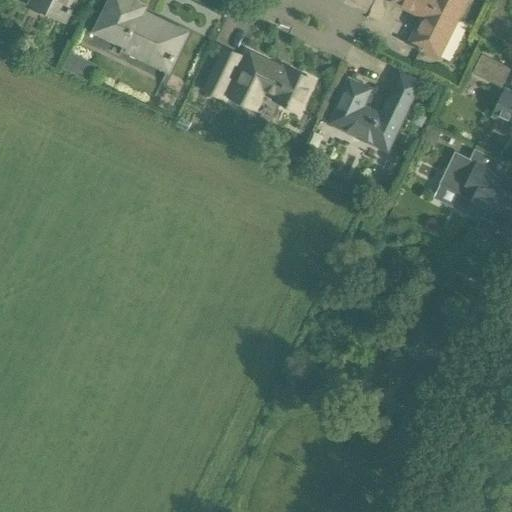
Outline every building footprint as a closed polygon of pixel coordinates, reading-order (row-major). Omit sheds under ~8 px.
[(30,0),(28,6),(65,24),(76,0),(30,0)] [(132,0),(110,0),(94,34),(123,48),(121,52),(166,73),(186,33),(151,16),(150,17),(142,13),(145,6),(132,0)] [(410,11),(411,9),(423,15),(409,43),(440,58),(469,0),(390,0),(390,1),(410,11)] [(240,56),(224,49),(204,90),(217,97),(225,82),(227,83),(240,56)] [(273,100),(299,113),(314,81),(289,69),(288,71),(250,53),(229,97),(256,110),(264,93),(274,98),(273,100)] [(511,69),(482,54),(472,74),(502,88),(511,69)] [(350,79),(329,123),(376,145),(379,140),(392,146),(421,84),(400,74),(380,116),(362,107),(371,89),(350,79)] [(440,101),(447,86),(438,81),(431,96),(440,101)] [(511,89),(506,86),(491,115),(511,125),(509,128),(511,129),(511,89)] [(440,133),(429,128),(424,140),(434,145),(440,133)] [(471,200),(465,212),(482,220),(481,223),(494,230),(496,227),(510,234),(511,230),(511,193),(498,187),(508,167),(474,150),(470,159),(455,152),(439,185),(471,200)]
